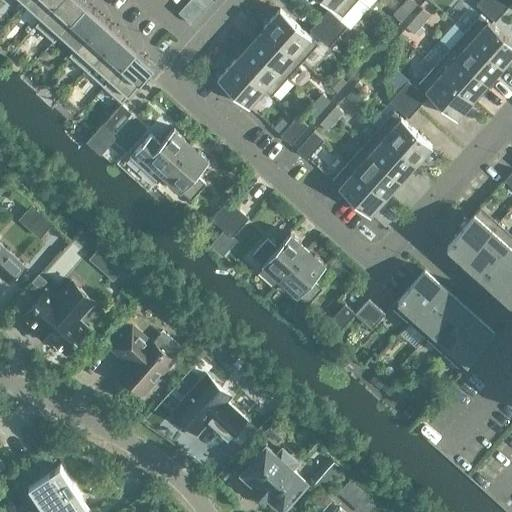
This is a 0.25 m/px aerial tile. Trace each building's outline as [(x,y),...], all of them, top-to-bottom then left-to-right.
[(23,0),(25,2),(19,9),(20,9),(28,0),(23,0)] [(28,0),(20,9),(37,25),(58,0),(28,0)] [(82,0),(58,0),(37,25),(54,40),(86,4),(82,0)] [(192,23),(208,6),(201,0),(188,0),(178,11),(192,23)] [(356,0),(326,0),(343,15),(356,0)] [(409,12),(417,2),(414,0),(405,0),(401,5),(409,12)] [(504,10),(493,0),(479,0),(476,3),(495,20),(504,10)] [(511,0),(493,0),(504,10),(511,1),(511,0)] [(86,4),(54,40),(61,33),(76,47),(70,54),(71,55),(103,19),(86,4)] [(401,21),(409,12),(401,5),(393,14),(401,21)] [(511,55),(511,41),(481,14),(472,6),(456,23),(465,31),(503,65),(511,55)] [(280,8),(265,25),(264,26),(303,60),(318,42),(280,8)] [(328,8),(319,18),(338,35),(347,25),(328,8)] [(430,15),(423,8),(415,17),(422,24),(430,15)] [(414,33),(422,24),(415,17),(407,26),(414,33)] [(338,35),(319,18),(310,29),(329,46),(338,35)] [(103,19),(71,55),(88,70),(120,34),(103,19)] [(303,60),(264,26),(263,27),(266,29),(252,45),(287,77),(303,60)] [(503,66),(465,31),(450,48),(485,80),(500,64),(502,66),(503,66)] [(120,34),(88,70),(88,71),(95,64),(110,78),(104,85),(105,85),(137,49),(120,34)] [(287,77),(252,45),(237,61),(235,59),(234,60),(272,94),(287,77)] [(485,80),(450,48),(435,65),(473,99),(474,98),(471,96),(485,80)] [(137,49),(105,85),(122,101),(155,65),(137,49)] [(272,94),(234,60),(218,77),(249,105),(264,89),(271,95),(272,94)] [(473,99),(435,65),(419,83),(457,117),(473,99)] [(408,80),(399,90),(418,107),(427,96),(408,80)] [(418,107),(399,90),(390,100),(408,117),(418,107)] [(322,108),(330,99),(323,92),(315,101),(322,108)] [(314,117),(322,108),(315,101),(307,110),(314,117)] [(132,112),(121,102),(105,121),(115,130),(132,112)] [(344,111),(336,105),(328,113),(336,120),(344,111)] [(394,110),(378,127),(378,128),(416,162),(432,144),(394,110)] [(327,129),(336,120),(328,113),(320,123),(327,129)] [(298,115),(281,134),(291,143),(308,124),(298,115)] [(157,181),(190,145),(183,139),(185,137),(174,127),(161,142),(151,133),(129,156),(157,181)] [(416,162),(378,128),(363,145),(398,177),(413,161),(415,163),(416,162)] [(297,148),(308,158),(324,139),(314,129),(297,148)] [(197,151),(190,145),(157,181),(163,174),(191,199),(204,185),(206,182),(196,173),(209,159),(198,149),(197,151)] [(398,177),(363,145),(348,162),(386,196),(387,195),(384,193),(398,177)] [(386,196),(348,162),(332,179),(370,214),(386,196)] [(211,217),(222,226),(239,207),(228,198),(211,217)] [(52,222),(31,203),(18,218),(40,237),(52,222)] [(465,259),(498,221),(481,206),(447,243),(465,259)] [(249,217),(239,207),(222,226),(232,235),(249,217)] [(482,274),(511,240),(511,233),(498,221),(465,259),(482,274)] [(280,279),(306,249),(300,243),(301,241),(290,232),(277,246),(267,237),(252,254),(280,279)] [(499,290),(511,275),(511,240),(482,274),(499,290)] [(25,265),(0,242),(0,274),(9,283),(25,265)] [(120,263),(99,246),(91,255),(113,273),(120,263)] [(313,255),(306,249),(280,279),(308,303),(323,287),(313,278),(326,263),(315,254),(313,255)] [(409,321),(441,285),(423,270),(392,305),(409,321)] [(511,275),(499,290),(511,301),(511,275)] [(46,289),(24,314),(39,328),(38,330),(49,339),(50,338),(65,352),(88,327),(78,318),(94,300),(72,280),(56,298),(46,289)] [(426,336),(458,301),(441,285),(409,321),(426,336)] [(385,312),(368,297),(355,312),(372,327),(385,312)] [(443,352),(475,316),(458,301),(426,336),(443,352)] [(355,312),(345,303),(328,321),(338,331),(355,312)] [(493,332),(476,316),(475,316),(443,352),(461,368),(493,332)] [(150,340),(133,325),(113,347),(130,362),(121,372),(144,392),(174,359),(151,338),(150,340)] [(231,395),(207,373),(174,410),(197,431),(207,421),(228,439),(247,418),(227,399),(231,395)] [(242,471),(283,508),(307,481),(292,468),(298,461),(283,448),(277,454),(266,445),(242,471)] [(88,511),(92,510),(61,463),(29,484),(47,511),(88,511)] [(340,490),(368,511),(378,496),(350,476),(340,490)]
